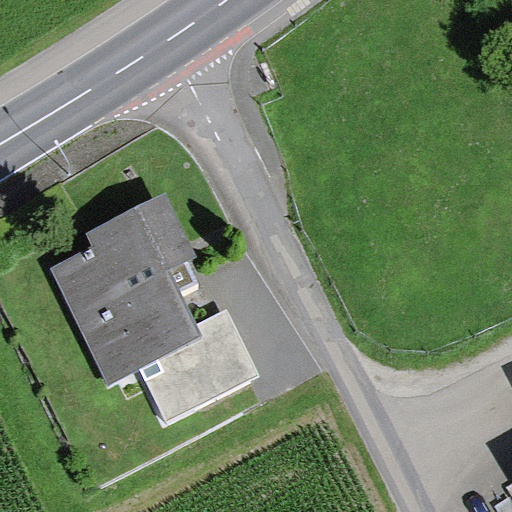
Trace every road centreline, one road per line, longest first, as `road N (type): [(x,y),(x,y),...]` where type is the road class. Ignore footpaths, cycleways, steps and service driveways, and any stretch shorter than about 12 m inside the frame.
road 1 (residential): [(414,511),(259,205),(164,42)]
road 2 (primary): [(0,141),(164,42)]
